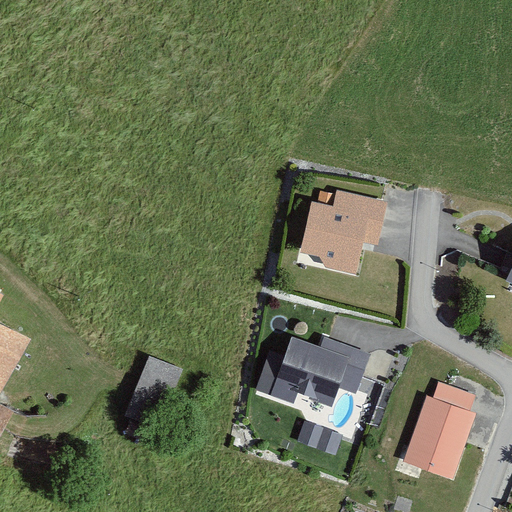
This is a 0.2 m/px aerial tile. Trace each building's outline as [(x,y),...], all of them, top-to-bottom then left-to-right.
[(328,206),(304,203),(294,250),(313,255),(322,268),(349,272),(354,241),(372,246),(382,202),(330,191),(328,206)] [(511,257),(502,280),(511,284),(511,257)] [(0,411),(1,409),(0,407),(0,375),(22,338),(0,325),(0,411)] [(327,350),(286,336),(265,395),(289,404),(293,393),(327,405),(334,383),(354,390),(367,352),(330,340),(327,350)] [(182,370),(143,355),(120,414),(159,429),(182,370)] [(472,413),(422,396),(399,461),(449,479),(472,413)] [(340,434),(301,421),(294,441),(333,454),(340,434)]
